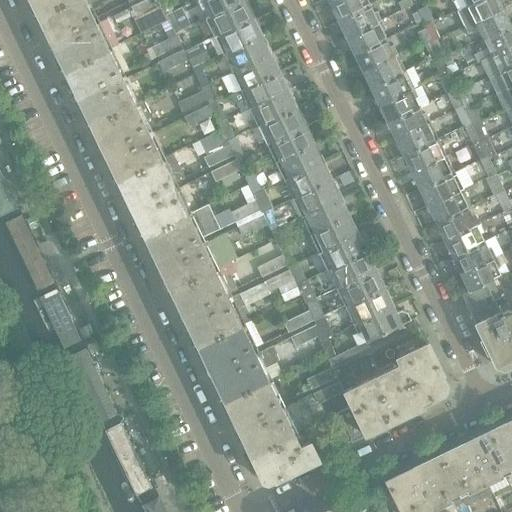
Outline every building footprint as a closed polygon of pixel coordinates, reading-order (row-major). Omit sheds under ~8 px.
[(67,0),(29,0),(37,15),(67,0)] [(94,25),(82,0),(67,0),(37,15),(64,70),(106,50),(117,44),(105,19),(94,25)] [(150,10),(145,0),(139,3),(144,13),(150,10)] [(155,7),(151,0),(144,0),(145,0),(150,10),(155,7)] [(242,0),(195,0),(200,9),(204,7),(208,16),(242,0)] [(243,22),(252,18),(242,0),(208,16),(213,26),(208,28),(213,37),(230,29),(230,31),(236,28),(238,23),(243,21),(243,22)] [(369,6),(365,0),(338,0),(330,4),(338,21),(369,6)] [(413,4),(410,0),(403,0),(397,3),(400,10),(413,4)] [(464,26),(500,9),(495,0),(475,0),(466,5),(467,6),(457,11),(464,26)] [(504,8),(511,3),(510,0),(509,0),(502,4),(504,8)] [(144,13),(139,3),(130,7),(135,17),(142,14),(144,13)] [(171,13),(166,3),(162,6),(166,15),(171,13)] [(167,20),(165,16),(160,5),(155,7),(150,10),(144,13),(142,14),(149,29),(160,24),(167,20)] [(430,17),(424,5),(416,9),(417,11),(422,21),(430,17)] [(366,27),(380,20),(377,12),(372,14),(369,6),(338,21),(346,38),(356,33),(355,31),(366,26),(366,27)] [(508,25),(500,9),(464,26),(467,33),(468,34),(478,29),(482,37),(508,25)] [(422,21),(417,11),(410,15),(415,24),(422,21)] [(181,30),(172,12),(171,13),(166,15),(165,16),(167,20),(171,28),(173,34),(181,30)] [(260,35),(252,18),(243,22),(243,21),(238,23),(236,28),(230,31),(230,29),(213,37),(217,46),(222,44),(225,52),(260,35)] [(167,20),(160,24),(164,31),(171,28),(167,20)] [(385,39),(381,31),(385,29),(380,20),(366,27),(366,26),(355,31),(356,33),(346,38),(354,55),(385,39)] [(439,39),(431,22),(423,25),(425,29),(429,39),(431,43),(437,40),(439,39)] [(463,67),(511,43),(511,33),(508,25),(482,37),(487,48),(473,55),(473,56),(461,62),(463,67)] [(171,28),(164,31),(167,39),(170,38),(175,36),(173,34),(171,28)] [(429,39),(425,29),(416,33),(420,43),(422,42),(429,39)] [(190,46),(183,31),(175,35),(176,35),(181,45),(183,50),(190,46)] [(181,45),(176,35),(175,36),(170,38),(174,48),(181,45)] [(261,58),(269,54),(260,35),(225,52),(230,62),(226,64),(230,73),(247,65),(248,67),(253,64),(255,59),(260,57),(261,58)] [(174,48),(170,38),(167,39),(164,41),(169,51),(174,48)] [(383,62),(397,55),(393,47),(389,49),(385,39),(354,55),(363,73),(373,68),(372,65),(382,60),(383,62)] [(437,56),(436,55),(431,43),(429,39),(422,42),(431,59),(437,56)] [(442,52),(437,40),(431,43),(436,55),(442,52)] [(169,51),(164,41),(158,44),(163,54),(169,51)] [(511,64),(511,43),(463,67),(464,68),(479,62),(487,77),(499,72),(511,64)] [(163,54),(158,44),(150,48),(155,57),(163,54)] [(209,60),(201,44),(184,52),(192,68),(209,60)] [(133,105),(106,50),(64,70),(90,125),(133,105)] [(187,59),(183,50),(177,53),(181,62),(186,60),(187,59)] [(181,62),(177,53),(171,56),(176,65),(181,62)] [(278,72),(269,54),(261,58),(260,57),(255,59),(253,64),(248,67),(247,65),(230,73),(235,83),(239,81),(243,89),(278,72)] [(401,72),(397,64),(401,62),(397,55),(383,62),(382,60),(372,65),(373,68),(363,73),(370,87),(401,72)] [(176,65),(171,56),(165,58),(170,68),(176,65)] [(445,73),(438,59),(437,56),(431,59),(439,76),(445,73)] [(170,68),(165,58),(157,62),(162,72),(170,68)] [(495,94),(511,85),(511,64),(499,72),(503,81),(488,89),(492,96),(495,94)] [(207,84),(199,66),(192,69),(200,87),(207,84)] [(278,94),(286,90),(278,72),(243,89),(248,98),(236,103),(240,113),(248,109),(264,101),(265,102),(270,100),(273,95),(278,93),(278,94)] [(399,95),(413,88),(409,80),(405,82),(401,72),(370,87),(379,107),(389,102),(388,99),(399,93),(399,95)] [(455,89),(452,82),(451,81),(448,75),(447,73),(434,80),(441,95),(446,93),(454,90),(455,89)] [(468,84),(464,76),(452,82),(455,89),(456,90),(468,84)] [(217,102),(208,84),(200,88),(201,91),(202,90),(207,100),(206,101),(208,105),(209,105),(217,102)] [(511,105),(511,85),(495,94),(503,110),(511,105)] [(417,107),(413,98),(417,96),(413,88),(399,95),(399,93),(388,99),(389,102),(379,107),(386,122),(417,107)] [(207,100),(202,90),(201,91),(196,93),(201,103),(206,101),(207,100)] [(295,108),(286,90),(278,94),(278,93),(273,95),(270,100),(265,102),(264,101),(248,109),(252,118),(256,116),(261,125),(295,108)] [(461,106),(455,92),(454,90),(446,93),(454,110),(461,106)] [(201,103),(196,93),(191,96),(196,106),(201,103)] [(196,106),(191,96),(185,98),(190,109),(196,106)] [(190,109),(185,98),(177,103),(181,113),(190,109)] [(145,130),(155,125),(143,101),(133,105),(90,125),(117,180),(160,160),(145,130)] [(225,120),(217,102),(209,105),(214,115),(218,123),(225,120)] [(214,115),(209,105),(208,105),(203,107),(208,117),(214,115)] [(511,126),(511,125),(511,105),(503,110),(503,111),(504,111),(511,126)] [(470,123),(464,109),(462,106),(461,106),(454,110),(462,127),(463,127),(470,123)] [(208,117),(203,107),(198,110),(202,120),(208,117)] [(416,128),(430,122),(426,114),(421,116),(417,107),(386,122),(395,140),(406,135),(404,132),(415,127),(416,128)] [(481,123),(473,107),(470,109),(469,107),(464,109),(470,123),(472,127),(480,123),(481,123)] [(296,130),(303,126),(295,108),(261,125),(265,134),(261,136),(265,144),(281,136),(282,138),(288,135),(290,131),(295,129),(296,130)] [(202,120),(198,110),(192,113),(197,123),(202,120)] [(197,123),(192,113),(183,117),(188,127),(197,123)] [(234,137),(225,120),(218,123),(225,141),(226,141),(234,137)] [(433,140),(429,132),(433,130),(430,122),(416,128),(415,127),(404,132),(406,135),(395,140),(403,155),(433,140)] [(479,140),(472,127),(470,123),(463,127),(471,144),(479,140)] [(487,138),(480,123),(472,127),(479,140),(479,141),(487,138)] [(312,144),(303,126),(296,130),(295,129),(290,131),(288,135),(282,138),(281,136),(265,144),(269,154),(273,152),(278,161),(312,144)] [(199,141),(206,156),(211,154),(217,151),(222,148),(227,146),(220,131),(199,141)] [(244,155),(235,138),(235,137),(234,137),(226,141),(228,145),(233,156),(235,159),(244,155)] [(496,155),(487,138),(479,141),(487,157),(488,159),(496,155)] [(432,161),(445,155),(442,147),(437,149),(433,140),(403,155),(411,174),(422,169),(420,165),(431,160),(432,161)] [(487,157),(479,141),(479,140),(471,144),(479,160),(487,157)] [(313,166),(321,162),(312,144),(278,161),(282,170),(278,172),(282,181),(299,173),(300,175),(305,172),(307,168),(313,165),(313,166)] [(233,156),(228,145),(227,146),(222,148),(227,158),(233,156)] [(227,158),(222,148),(217,151),(222,161),(227,158)] [(222,161),(217,151),(211,154),(216,164),(222,161)] [(171,184),(184,178),(172,154),(160,160),(117,180),(143,235),(186,214),(171,184)] [(216,164),(211,154),(206,156),(203,158),(207,167),(208,168),(216,164)] [(248,165),(244,155),(235,159),(235,160),(236,159),(240,169),(248,165)] [(449,174),(445,165),(450,163),(445,155),(432,161),(431,160),(420,165),(422,169),(411,174),(418,188),(449,174)] [(497,173),(492,161),(490,162),(488,159),(487,157),(479,160),(487,178),(495,174),(497,173)] [(240,169),(236,159),(235,160),(230,162),(235,172),(241,170),(240,169)] [(235,172),(230,162),(224,165),(229,175),(235,172)] [(329,180),(321,162),(313,166),(313,165),(307,168),(305,172),(300,175),(299,173),(282,181),(286,190),(291,188),(295,196),(329,180)] [(229,175),(224,165),(218,168),(223,178),(229,175)] [(223,178),(218,168),(210,172),(214,182),(223,178)] [(0,215),(18,207),(0,170),(0,215)] [(260,191),(251,173),(243,177),(252,195),(260,191)] [(448,195),(462,189),(458,180),(453,182),(449,174),(418,188),(427,207),(438,202),(436,199),(447,194),(448,195)] [(503,191),(496,175),(495,174),(487,178),(484,179),(493,196),(494,195),(503,191)] [(339,199),(329,180),(295,196),(300,206),(296,209),(300,217),(316,209),(317,211),(322,208),(325,203),(330,201),(331,202),(339,199)] [(466,208),(462,199),(466,197),(462,189),(448,195),(447,194),(436,199),(438,202),(427,207),(435,223),(466,208)] [(511,207),(504,192),(503,191),(494,195),(502,212),(511,207)] [(347,216),(339,199),(331,202),(330,201),(325,203),(322,208),(317,211),(316,209),(300,217),(304,226),(308,224),(313,233),(347,216)] [(260,210),(255,200),(250,203),(255,213),(260,210)] [(255,213),(250,203),(244,206),(249,216),(255,213)] [(249,216),(244,206),(238,209),(243,219),(249,216)] [(464,228),(478,222),(474,214),(470,216),(466,208),(435,223),(443,240),(453,235),(452,232),(463,227),(464,228)] [(243,219),(238,209),(230,213),(235,223),(243,219)] [(198,239),(209,234),(198,210),(186,215),(186,214),(143,235),(170,290),(213,270),(218,267),(206,242),(201,245),(198,239)] [(278,227),(270,210),(262,213),(263,215),(267,225),(270,231),(278,227)] [(36,290),(52,283),(20,215),(4,223),(36,290)] [(35,215),(26,220),(30,228),(39,224),(35,215)] [(267,225),(263,215),(257,218),(261,228),(267,225)] [(348,238),(356,234),(347,216),(313,233),(317,242),(313,244),(317,253),(333,245),(334,247),(340,244),(342,239),(347,237),(348,238)] [(261,228),(257,218),(251,220),(256,230),(261,228)] [(256,230),(251,220),(245,223),(250,233),(256,230)] [(481,240),(477,232),(482,230),(478,222),(464,228),(463,227),(452,232),(453,235),(443,240),(451,255),(481,240)] [(250,233),(245,223),(237,227),(241,237),(250,233)] [(287,246),(278,228),(279,228),(278,227),(270,231),(279,249),(286,246),(287,246)] [(365,253),(356,234),(348,238),(347,237),(342,239),(340,244),(334,247),(333,245),(317,253),(321,262),(325,260),(330,270),(365,253)] [(481,263),(494,256),(490,247),(486,249),(481,240),(451,255),(460,274),(470,269),(469,267),(480,261),(481,263)] [(294,264),(286,246),(279,249),(279,250),(282,255),(287,265),(288,267),(294,264)] [(366,274),(373,271),(365,253),(330,270),(335,279),(330,280),(335,289),(351,281),(352,283),(357,281),(359,276),(365,273),(366,274)] [(287,265),(282,255),(277,258),(282,268),(287,265)] [(498,265),(494,256),(481,263),(480,261),(469,267),(470,269),(460,274),(468,290),(492,281),(499,277),(494,267),(498,265)] [(282,268),(277,258),(271,260),(276,271),(282,268)] [(276,271),(271,260),(265,263),(270,273),(276,271)] [(270,273),(265,263),(256,268),(261,278),(270,273)] [(303,282),(294,264),(288,267),(289,270),(294,280),(296,285),(303,282)] [(239,324),(213,270),(170,290),(196,345),(239,324)] [(294,280),(289,270),(284,272),(289,283),(294,280)] [(382,288),(373,271),(366,274),(365,273),(359,276),(357,281),(352,283),(351,281),(335,289),(339,298),(343,296),(347,305),(382,288)] [(289,283),(284,272),(278,275),(283,285),(289,283)] [(283,285),(278,275),(272,278),(277,288),(283,285)] [(277,288),(272,278),(263,282),(268,292),(277,288)] [(303,282),(296,285),(295,285),(304,304),(305,303),(315,299),(316,298),(307,280),(303,282)] [(511,337),(503,319),(499,311),(498,312),(494,302),(500,298),(492,281),(468,290),(461,294),(475,323),(495,365),(502,368),(511,362),(511,337)] [(383,310),(391,307),(382,288),(347,305),(352,315),(348,317),(352,325),(368,317),(369,319),(374,316),(377,311),(383,308),(383,310)] [(64,348),(80,341),(55,290),(33,301),(48,333),(55,329),(64,348)] [(323,316),(315,299),(305,303),(309,310),(313,321),(321,317),(323,316)] [(399,324),(410,320),(406,312),(400,310),(394,313),(391,307),(383,310),(383,308),(377,311),(374,316),(369,319),(368,317),(352,325),(356,334),(360,332),(365,342),(335,356),(327,338),(319,342),(331,367),(332,367),(332,368),(404,334),(399,324)] [(313,321),(309,310),(303,313),(308,323),(313,321)] [(308,323),(303,313),(297,316),(302,326),(308,323)] [(511,315),(503,319),(511,337),(511,315)] [(302,326),(297,316),(291,319),(296,329),(302,326)] [(330,336),(321,318),(321,317),(313,321),(315,325),(320,335),(317,337),(319,342),(327,338),(330,336)] [(296,329),(291,319),(283,323),(288,333),(296,329)] [(266,379),(239,324),(196,345),(223,400),(266,379)] [(87,325),(79,329),(83,338),(91,334),(87,325)] [(320,335),(315,325),(310,328),(315,338),(317,337),(320,335)] [(315,338),(310,328),(304,331),(309,341),(315,338)] [(309,341),(304,331),(298,333),(303,344),(309,341)] [(303,344),(298,333),(290,338),(295,348),(303,344)] [(95,341),(86,346),(90,354),(99,349),(95,341)] [(441,374),(426,343),(406,352),(410,360),(402,364),(399,359),(398,360),(419,404),(442,393),(445,385),(439,374),(441,374)] [(101,423),(116,416),(83,347),(68,355),(101,423)] [(421,407),(419,404),(398,360),(396,361),(398,365),(390,370),(392,374),(377,381),(375,377),(369,379),(371,384),(357,391),(355,386),(344,392),(343,392),(350,407),(364,434),(421,407)] [(303,363),(293,368),(297,376),(306,371),(303,363)] [(335,374),(332,368),(332,367),(331,367),(326,370),(331,380),(337,377),(335,374)] [(331,380),(326,370),(320,373),(325,383),(331,380)] [(325,383),(320,373),(314,376),(319,386),(325,383)] [(319,386),(314,376),(306,380),(310,390),(319,386)] [(293,435),(266,379),(223,400),(250,456),(293,435)] [(344,392),(339,382),(333,384),(338,395),(343,392),(344,392)] [(338,395),(333,384),(327,387),(332,397),(338,395)] [(332,397),(327,387),(321,390),(326,400),(332,397)] [(326,400),(321,390),(312,394),(317,405),(326,400)] [(364,434),(350,407),(325,419),(333,435),(336,433),(342,445),(364,434)] [(511,420),(493,430),(511,467),(511,420)] [(137,498),(153,490),(120,424),(104,431),(102,434),(133,497),(137,498)] [(511,467),(493,430),(442,455),(460,492),(469,488),(471,492),(480,487),(487,500),(494,497),(488,484),(505,475),(503,471),(511,467)] [(316,458),(308,443),(299,447),(293,435),(250,456),(260,477),(267,480),(273,477),(274,478),(316,458)] [(460,492),(442,455),(390,480),(395,490),(400,500),(405,510),(405,511),(429,511),(453,500),(451,497),(460,492)] [(163,475),(153,479),(157,488),(167,483),(163,475)] [(395,490),(390,480),(381,484),(386,494),(395,490)] [(400,500),(395,490),(386,494),(391,504),(400,500)] [(143,511),(163,511),(157,498),(140,506),(143,511)] [(401,511),(405,510),(400,500),(391,504),(394,511),(401,511)]
